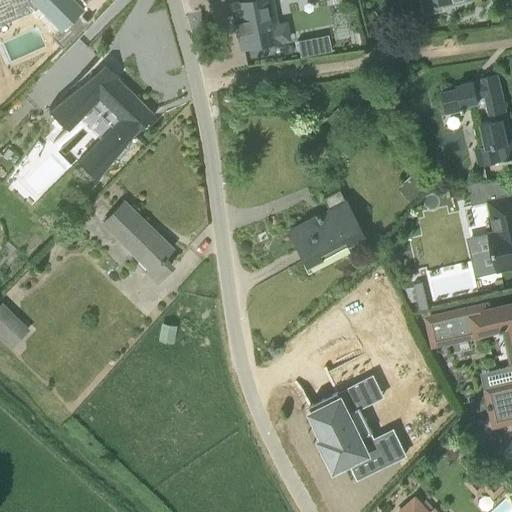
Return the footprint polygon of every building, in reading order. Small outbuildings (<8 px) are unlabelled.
[(0,0),(0,20),(41,3),(62,24),(51,36),(63,48),(91,19),(79,8),(82,5),(80,3),(76,0),(0,0)] [(271,0),(240,0),(240,1),(232,3),(235,22),(237,22),(243,48),(289,39),(286,23),(276,25),(271,0)] [(419,0),(423,15),(442,11),(441,5),(462,0),(419,0)] [(331,50),(328,34),(297,41),(300,56),(331,50)] [(480,166),(511,158),(511,133),(498,74),(482,77),(482,79),(457,85),(458,88),(442,92),(447,113),(462,110),(464,111),(467,110),(465,105),(478,102),(479,108),(488,106),(492,120),(481,122),(487,145),(476,148),(480,166)] [(154,135),(154,87),(89,87),(89,135),(154,135)] [(341,132),(353,117),(338,105),(326,119),(341,132)] [(427,188),(414,173),(398,187),(412,202),(427,188)] [(310,269),(305,259),(344,240),(347,246),(364,238),(339,189),(322,198),(331,214),(321,219),(318,214),(316,215),(316,216),(289,230),(309,269),(310,269)] [(511,195),(489,201),(496,231),(491,233),(499,269),(511,266),(511,195)] [(138,216),(123,202),(103,223),(149,267),(145,271),(156,282),(171,265),(162,257),(171,248),(157,234),(155,236),(136,218),(138,216)] [(428,308),(423,282),(414,284),(420,310),(428,308)] [(382,284),(346,301),(353,316),(389,298),(382,284)] [(30,329),(2,302),(0,304),(0,336),(12,348),(30,329)] [(495,424),(511,419),(511,305),(485,312),(483,306),(428,318),(434,347),(477,338),(476,334),(506,327),(511,353),(511,380),(487,387),(495,424)] [(363,351),(395,395),(418,378),(386,334),(363,351)] [(327,449),(336,468),(351,461),(359,477),(406,454),(394,429),(374,439),(372,433),(373,432),(361,407),(349,412),(339,391),(310,405),(330,447),(327,449)] [(505,489),(497,480),(485,491),(493,500),(505,489)] [(428,511),(416,498),(400,511),(437,511),(435,509),(431,511),(428,511)]
